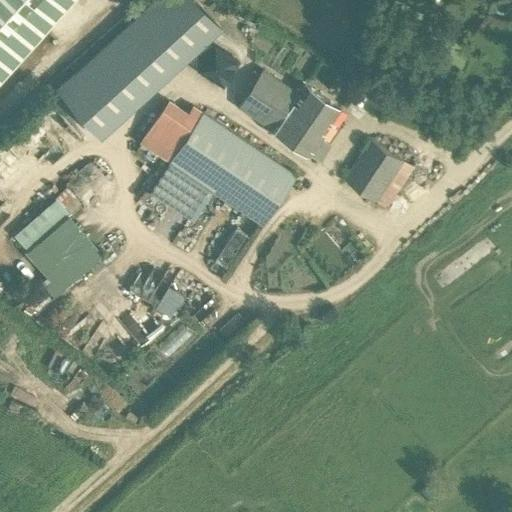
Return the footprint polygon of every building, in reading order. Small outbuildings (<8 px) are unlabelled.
[(0,0),(0,78),(71,0),(0,0)] [(202,37),(204,38),(219,25),(195,0),(156,0),(58,88),(98,132),(199,43),(202,37)] [(213,44),(202,37),(199,43),(187,62),(197,68),(196,70),(223,86),(240,58),(213,42),(213,44)] [(298,93),(261,68),(236,105),(273,130),(272,130),(307,154),(339,107),(304,83),(298,93)] [(191,104),(187,110),(168,97),(137,141),(168,161),(148,192),(193,221),(213,191),(261,223),(294,173),(191,104)] [(386,207),(413,167),(371,138),(344,178),(386,207)] [(55,197),(13,234),(27,250),(25,252),(46,276),(40,281),(54,296),(102,253),(67,213),(81,202),(67,186),(55,196),(55,197)] [(246,233),(236,227),(214,260),(224,267),(246,233)]
